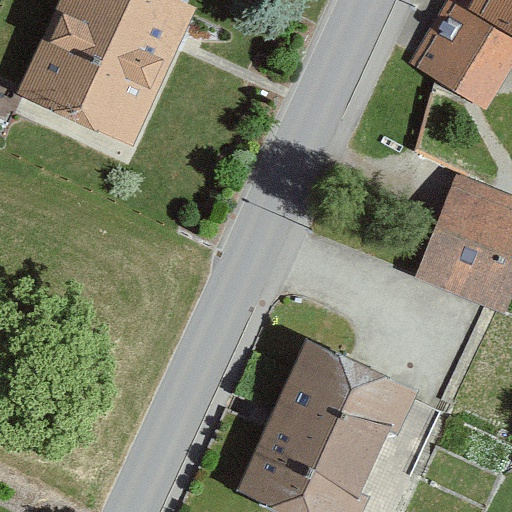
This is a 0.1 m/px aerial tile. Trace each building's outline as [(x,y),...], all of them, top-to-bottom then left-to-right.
[(48,0),(13,81),(105,122),(159,0),(48,0)] [(511,0),(492,0),(511,9),(511,0)] [(494,100),(511,61),(511,36),(445,5),(418,64),(494,100)] [(511,191),(452,167),(416,255),(497,288),(511,251),(511,191)] [(331,511),(347,511),(405,376),(310,336),(251,478),(331,511)]
